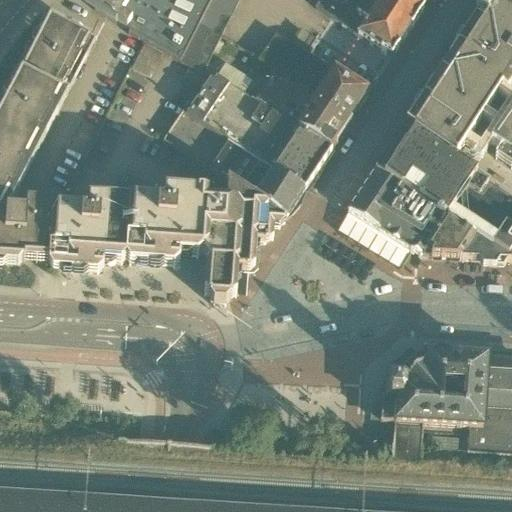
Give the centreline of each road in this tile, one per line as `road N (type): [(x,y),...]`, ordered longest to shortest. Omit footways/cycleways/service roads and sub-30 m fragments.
road 1 (tertiary): [(204,350),(388,306),(511,308)]
road 2 (tertiary): [(204,350),(176,320),(0,307)]
road 3 (tertiary): [(0,332),(134,337),(168,358)]
